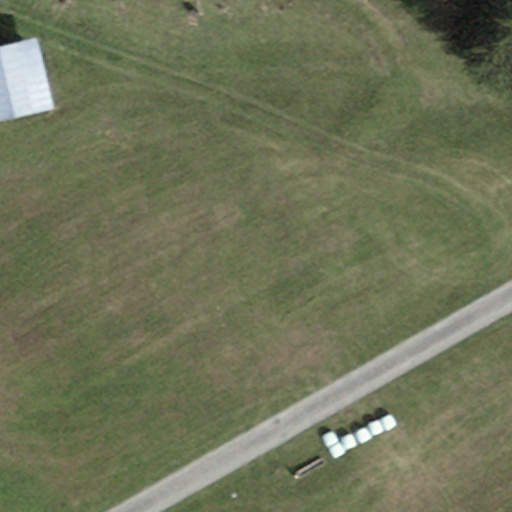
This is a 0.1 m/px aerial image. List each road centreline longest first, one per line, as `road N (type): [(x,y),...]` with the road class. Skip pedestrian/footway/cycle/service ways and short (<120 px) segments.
road 1 (track): [(498,307),(454,215),(406,178),(0,15)]
road 2 (unclassified): [(137,511),(511,299)]
